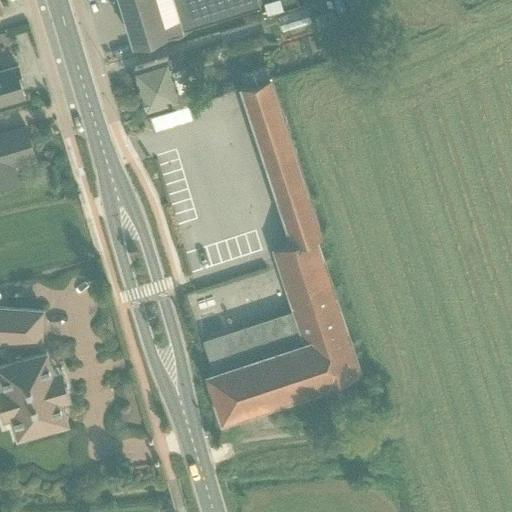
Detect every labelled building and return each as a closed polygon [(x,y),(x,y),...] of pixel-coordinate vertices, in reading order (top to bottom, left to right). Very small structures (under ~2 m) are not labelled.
[(118,0),(132,42),(180,27),(171,0),(118,0)] [(291,16),(307,10),(303,0),(289,0),(286,1),(291,16)] [(143,111),(191,96),(177,51),(129,66),(143,111)] [(0,110),(23,103),(10,63),(0,66),(0,110)] [(333,382),(363,373),(317,235),(322,234),(270,76),(239,85),(291,242),(272,248),(292,310),(204,340),(215,371),(207,374),(222,419),(290,397),(297,418),(341,403),(333,382)] [(176,126),(216,117),(212,100),(172,110),(176,126)] [(0,194),(44,179),(25,123),(0,131),(0,194)] [(10,434),(71,416),(41,302),(0,300),(0,409),(4,408),(10,434)]
